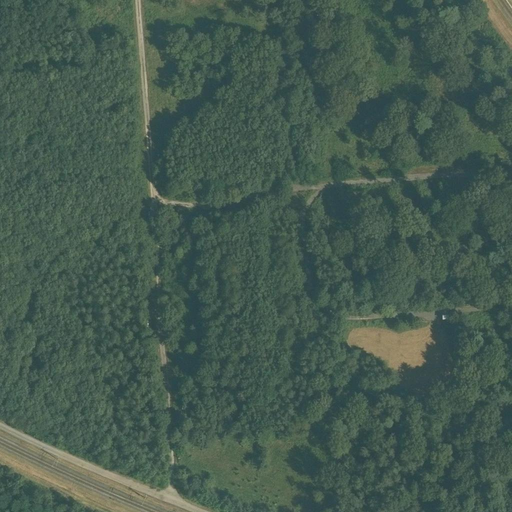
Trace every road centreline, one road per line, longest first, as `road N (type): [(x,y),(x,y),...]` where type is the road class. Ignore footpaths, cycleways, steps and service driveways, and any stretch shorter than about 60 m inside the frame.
road 1 (track): [(155,198),(212,212),(278,191),(511,173)]
road 2 (track): [(511,312),(335,318),(313,303),(294,213),(268,194)]
